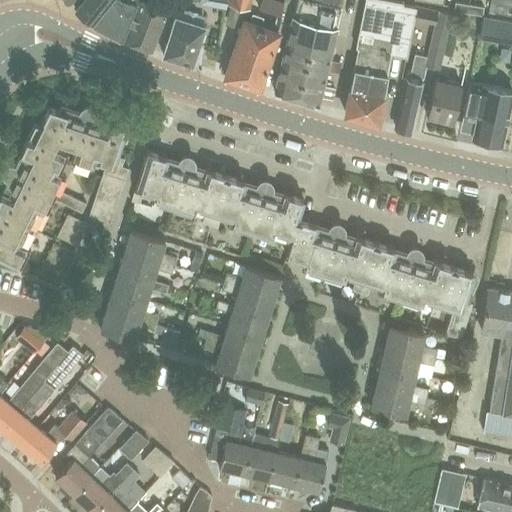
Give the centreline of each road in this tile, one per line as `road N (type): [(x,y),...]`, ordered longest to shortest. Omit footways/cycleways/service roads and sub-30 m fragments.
road 1 (tertiary): [(511,178),(334,135),(50,39),(3,48)]
road 2 (residential): [(244,511),(127,397),(115,375),(112,340)]
road 3 (residential): [(357,408),(369,422),(511,456)]
